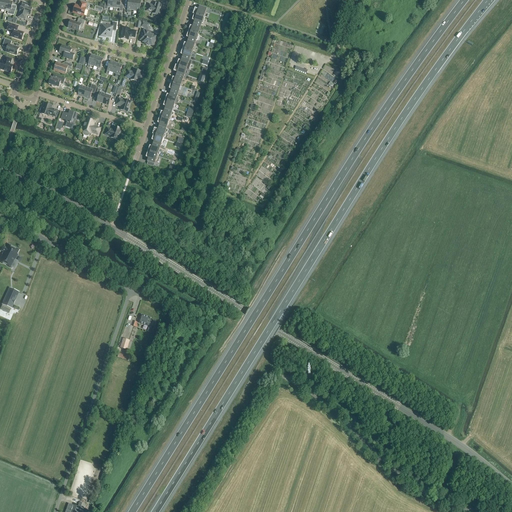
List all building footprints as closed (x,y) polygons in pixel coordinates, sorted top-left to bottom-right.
[(114,8),(114,0),(108,0),(108,4),(105,4),(104,10),(107,10),(108,7),(114,8)] [(120,6),(121,0),(114,0),(114,8),(120,9),(119,12),(123,12),(123,6),(120,6)] [(14,16),(17,6),(12,5),(13,2),(7,1),(5,11),(8,12),(8,14),(14,16)] [(30,15),(32,8),(27,7),(28,4),(23,2),(20,12),(18,18),(25,20),(27,14),(30,15)] [(88,10),(90,6),(87,5),(87,4),(80,2),(79,6),(76,5),(73,13),(84,16),(86,10),(88,10)] [(159,16),(163,6),(156,3),(155,6),(149,4),(147,11),(152,13),(152,14),(159,16)] [(199,10),(195,9),(193,14),(205,18),(204,18),(207,9),(200,7),(199,10)] [(203,24),(205,18),(193,14),(193,15),(194,15),(192,21),(195,21),(194,24),(201,27),(202,24),(203,24)] [(83,28),(85,21),(78,19),(77,23),(70,21),(68,28),(79,32),(80,27),(83,28)] [(116,31),(117,23),(113,23),(112,27),(103,26),(102,31),(101,31),(100,36),(106,37),(106,36),(111,37),(112,31),(116,31)] [(9,24),(7,30),(13,32),(11,37),(22,41),(24,33),(17,31),(19,27),(16,26),(9,24)] [(198,35),(201,27),(194,24),(193,27),(190,26),(188,32),(199,36),(199,35),(198,35)] [(135,38),(136,31),(130,30),(123,28),(121,39),(128,41),(129,37),(135,38)] [(153,37),(154,35),(150,34),(151,32),(144,30),(140,40),(143,42),(143,43),(146,44),(146,45),(149,46),(149,45),(153,46),(154,44),(155,44),(156,41),(155,40),(156,38),(153,37)] [(197,41),(199,36),(188,32),(186,38),(189,39),(188,41),(195,44),(196,41),(197,41)] [(12,42),(5,39),(2,47),(7,49),(6,52),(17,56),(19,48),(11,45),(12,42)] [(192,52),(195,44),(188,41),(187,44),(184,43),(183,49),(192,52)] [(70,54),(72,49),(62,46),(60,53),(67,55),(66,58),(72,61),(74,55),(70,54)] [(189,61),(192,52),(183,49),(181,55),(183,56),(182,59),(189,61)] [(94,67),(97,57),(91,55),(88,65),(87,68),(90,69),(91,66),(94,67)] [(10,65),(12,59),(5,57),(4,62),(3,62),(0,70),(11,73),(13,66),(10,65)] [(100,69),(103,59),(97,57),(94,67),(97,68),(96,71),(99,72),(100,69)] [(176,66),(186,70),(188,70),(191,61),(189,61),(182,59),(181,61),(179,60),(177,66),(176,66)] [(113,73),(116,63),(110,61),(107,71),(106,74),(109,75),(110,72),(113,73)] [(72,68),(73,65),(66,62),(65,65),(56,63),(54,71),(65,75),(68,67),(72,68)] [(122,65),(116,63),(113,73),(116,74),(115,77),(118,78),(119,75),(122,65)] [(176,66),(174,72),(178,73),(177,76),(184,78),(186,70),(176,66)] [(140,75),(141,72),(134,69),(133,72),(128,71),(125,77),(131,79),(131,80),(138,82),(138,80),(140,81),(143,82),(145,76),(142,74),(142,75),(140,75)] [(63,85),(65,79),(58,76),(57,80),(51,78),(49,85),(52,86),(52,87),(56,88),(56,87),(59,88),(60,84),(63,85)] [(181,87),(184,78),(177,76),(176,79),(173,78),(171,83),(181,87)] [(171,83),(169,89),(172,90),(171,93),(178,95),(182,97),(185,88),(181,87),(171,83)] [(92,85),(90,89),(87,88),(84,98),(90,100),(92,93),(95,94),(97,87),(92,85)] [(84,98),(87,88),(81,86),(78,96),(84,98)] [(103,104),(106,94),(100,92),(101,90),(98,89),(96,95),(99,96),(97,102),(103,104)] [(175,104),(178,95),(171,93),(170,96),(167,95),(165,101),(175,104)] [(108,106),(112,96),(106,94),(103,104),(108,106)] [(124,100),(118,98),(116,105),(122,107),(121,110),(127,113),(128,112),(129,112),(130,109),(129,109),(131,102),(124,100)] [(172,112),(175,104),(165,101),(163,106),(166,107),(165,110),(174,113),(172,112)] [(45,104),(43,109),(42,109),(41,109),(40,111),(41,112),(42,113),(41,114),(49,117),(49,115),(56,118),(59,111),(51,109),(52,106),(45,104)] [(173,116),(174,113),(165,110),(164,113),(161,112),(159,118),(170,121),(172,116),(173,116)] [(76,121),(77,118),(76,117),(77,115),(70,112),(69,115),(64,113),(62,119),(67,121),(67,123),(70,124),(71,124),(74,125),(75,121),(76,121)] [(96,121),(87,118),(82,131),(84,132),(83,134),(84,135),(87,137),(89,136),(90,134),(91,134),(92,133),(98,135),(101,129),(96,127),(95,124),(96,121)] [(159,118),(157,123),(160,124),(159,127),(164,129),(168,130),(169,130),(166,129),(169,121),(170,122),(170,121),(159,118)] [(121,129),(114,127),(113,130),(107,128),(105,135),(111,137),(111,138),(118,140),(121,129)] [(154,129),(152,134),(154,135),(164,138),(166,133),(167,133),(168,130),(164,129),(159,127),(158,130),(154,129)] [(153,135),(152,141),(154,142),(153,144),(155,145),(160,147),(163,138),(164,139),(164,138),(154,135),(152,134),(152,135),(153,135)] [(150,146),(148,152),(159,156),(159,155),(158,155),(160,147),(155,145),(153,144),(152,147),(150,146)] [(157,161),(159,156),(148,152),(146,158),(149,159),(148,162),(154,164),(156,161),(157,161)] [(17,254),(19,250),(9,245),(7,248),(4,246),(1,251),(4,253),(0,260),(0,263),(11,269),(12,268),(15,269),(19,262),(15,260),(18,255),(17,254)] [(13,309),(20,293),(11,289),(3,305),(11,309),(13,309)] [(3,305),(1,310),(9,313),(11,309),(3,305)] [(148,325),(150,325),(148,330),(153,331),(157,322),(153,320),(152,321),(150,320),(150,318),(141,315),(138,323),(139,323),(143,325),(143,324),(148,325)] [(126,350),(129,340),(123,338),(120,348),(126,350)] [(66,511),(78,511),(79,511),(80,511),(82,511),(85,504),(80,502),(78,507),(69,504),(66,511)]
